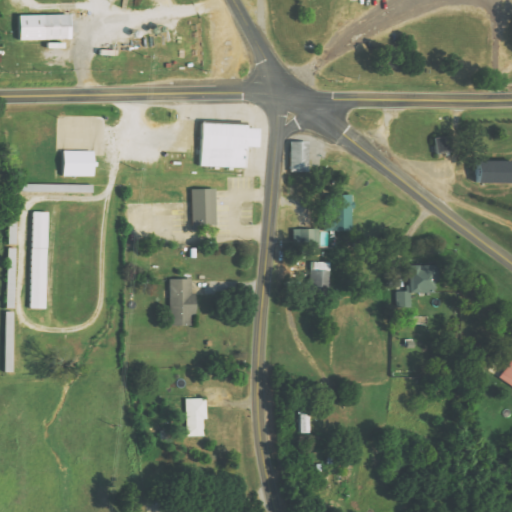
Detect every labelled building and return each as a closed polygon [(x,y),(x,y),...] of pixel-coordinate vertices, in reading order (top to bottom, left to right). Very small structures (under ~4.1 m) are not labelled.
[(19,16),(19,41),(71,39),(70,14),(19,16)] [(200,167),(246,168),(246,148),(258,148),(259,129),(248,129),(248,125),(202,123),(200,167)] [(434,138),(436,155),(453,152),(451,136),(434,138)] [(309,142),(290,142),(289,172),(308,173),(309,142)] [(62,176),(93,177),(94,151),(63,151),(62,176)] [(511,183),(511,161),(477,162),(478,184),(511,183)] [(92,185),(48,185),(48,194),(92,193),(92,185)] [(215,189),(191,190),(192,226),(216,226),(215,189)] [(353,231),(351,195),(324,196),(326,232),(353,231)] [(48,213),(33,212),(30,309),(45,309),(48,213)] [(293,230),(294,246),(320,245),(320,229),(293,230)] [(329,294),(330,263),(311,262),(310,294),(329,294)] [(407,266),(408,292),(396,292),(396,307),(410,307),(410,294),(434,293),(434,282),(438,282),(438,265),(407,266)] [(169,280),(171,327),(193,326),(192,315),(194,315),(193,279),(169,280)] [(511,358),(499,379),(511,387),(511,358)] [(186,437),(205,437),(204,399),(185,399),(186,437)] [(297,435),(305,435),(305,416),(297,416),(297,435)]
